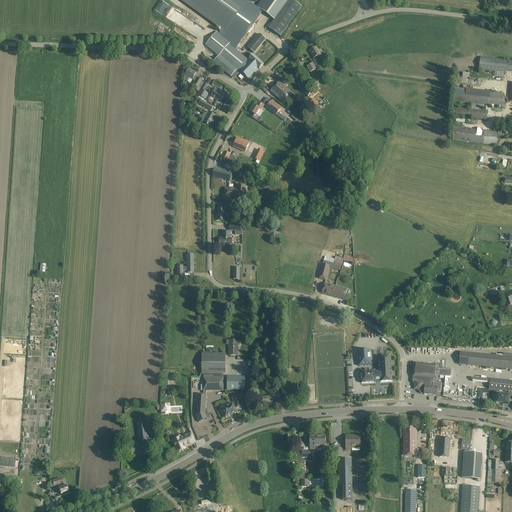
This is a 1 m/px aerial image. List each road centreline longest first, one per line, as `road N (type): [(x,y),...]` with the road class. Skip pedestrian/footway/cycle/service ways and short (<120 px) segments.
road 1 (unclassified): [(402,409),(403,350),(393,339),(317,298),(211,279),(209,163),(246,89)]
road 2 (tertiary): [(402,409),(253,425),(81,511)]
road 3 (unclassified): [(246,89),(300,40),(390,10),(511,24)]
road 4 (unclassified): [(246,89),(167,48),(0,43)]
